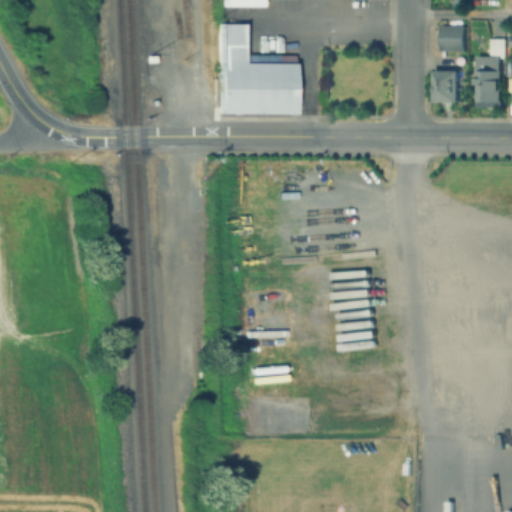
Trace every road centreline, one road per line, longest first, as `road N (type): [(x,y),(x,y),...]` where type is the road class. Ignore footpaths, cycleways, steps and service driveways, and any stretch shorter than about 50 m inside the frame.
road 1 (tertiary): [(511,137),(220,136)]
road 2 (tertiary): [(220,136),(89,137),(42,124)]
road 3 (residential): [(407,137),(408,0)]
